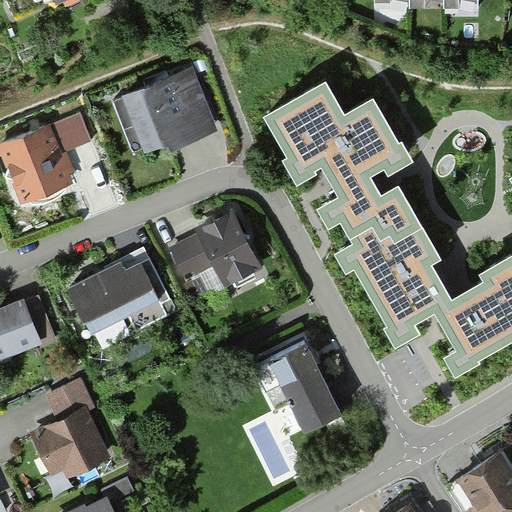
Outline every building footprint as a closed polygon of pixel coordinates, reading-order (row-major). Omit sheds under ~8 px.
[(219,129),(196,63),(125,89),(147,150),(172,141),(174,145),(219,129)] [(329,72),(262,110),(285,149),(278,153),(296,184),(325,168),(336,188),(315,200),(330,226),(342,219),(352,237),(334,247),(348,271),(352,268),(380,317),(375,319),(392,348),(425,329),(420,320),(441,308),(458,338),(437,349),(454,379),(489,359),(486,353),(511,338),(511,249),(477,270),(481,277),(454,293),(435,260),(446,254),(397,171),(424,155),(408,126),(401,128),(378,88),(348,105),(329,72)] [(0,144),(24,202),(73,181),(50,124),(0,144)] [(234,297),(272,277),(233,204),(195,223),(201,234),(172,250),(186,277),(215,262),(234,297)] [(171,299),(145,248),(69,286),(93,333),(132,313),(140,328),(165,315),(159,304),(171,299)] [(39,295),(26,301),(43,344),(40,346),(41,348),(58,341),(39,295)] [(0,361),(40,346),(43,344),(26,301),(25,298),(4,306),(0,308),(0,361)] [(305,433),(342,415),(304,340),(268,359),(254,366),(276,407),(288,401),(305,433)] [(67,480),(111,456),(88,412),(96,407),(80,376),(45,394),(60,420),(31,436),(53,476),(62,471),(67,480)] [(467,511),(509,511),(511,511),(511,469),(501,452),(455,479),(473,509),(467,511)] [(146,511),(145,509),(138,511),(116,511),(107,493),(68,511),(146,511)] [(419,511),(411,498),(388,511),(419,511)]
